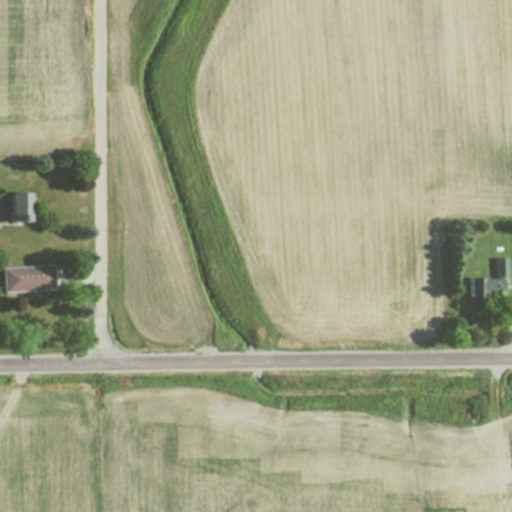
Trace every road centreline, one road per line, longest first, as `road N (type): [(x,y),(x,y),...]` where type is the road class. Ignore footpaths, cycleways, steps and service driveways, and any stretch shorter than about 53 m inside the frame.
road 1 (residential): [(0,365),(511,359)]
road 2 (residential): [(101,363),(98,0)]
